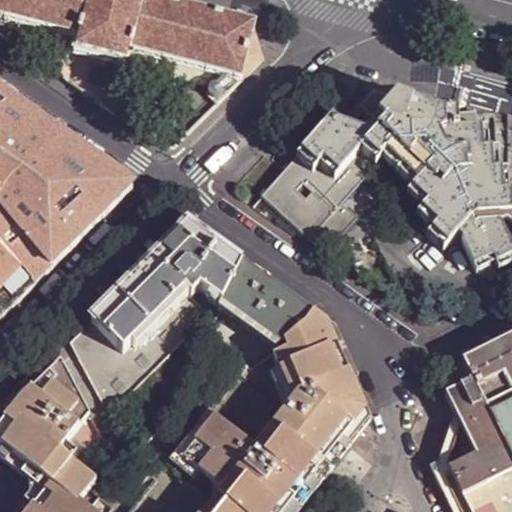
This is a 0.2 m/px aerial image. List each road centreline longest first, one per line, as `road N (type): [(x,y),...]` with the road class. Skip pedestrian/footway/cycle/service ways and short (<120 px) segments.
road 1 (residential): [(173,187),(372,341),(396,413),(396,461)]
road 2 (residential): [(353,0),(173,187)]
road 3 (residential): [(0,348),(173,187)]
road 4 (residential): [(0,65),(173,187)]
